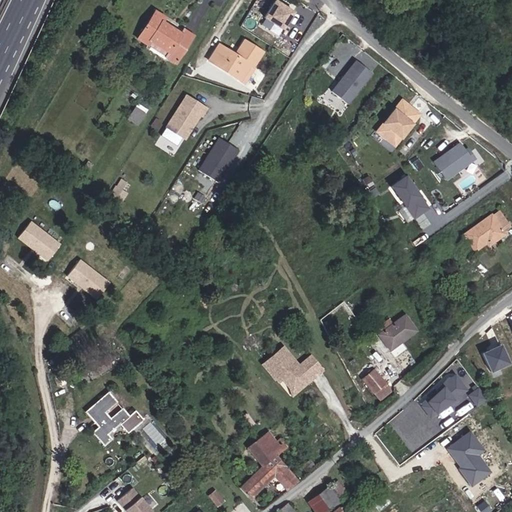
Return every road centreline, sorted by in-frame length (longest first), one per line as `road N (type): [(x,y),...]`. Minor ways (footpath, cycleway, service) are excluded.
road 1 (residential): [(269,511),(511,300)]
road 2 (residential): [(511,166),(403,80),(329,0)]
road 3 (track): [(0,299),(38,404),(36,511)]
